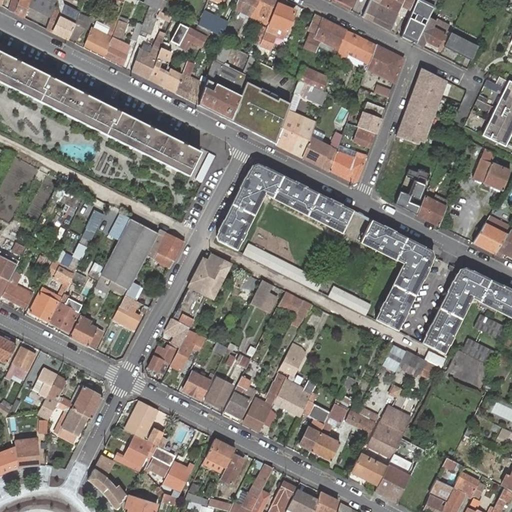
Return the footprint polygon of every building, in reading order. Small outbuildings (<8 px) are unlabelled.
[(14,13),(24,18),(28,7),(30,0),(11,0),(8,10),(14,13)] [(50,18),(52,13),(54,9),(55,5),(45,0),(30,0),(28,7),(50,18)] [(149,6),(157,9),(157,10),(162,0),(144,0),(143,3),(149,6)] [(266,25),(268,21),(252,13),(255,7),(241,0),(237,0),(234,8),(266,25)] [(268,21),(276,0),(241,0),(255,7),(252,13),(268,21)] [(336,0),(330,0),(330,1),(349,10),(350,7),(336,0)] [(369,0),(362,17),(371,22),(381,0),(369,0)] [(381,0),(371,22),(390,31),(400,6),(409,10),(412,0),(381,0)] [(415,0),(411,11),(427,19),(436,0),(415,0)] [(285,7),(276,4),(268,25),(260,45),(270,49),(278,29),(287,32),(294,14),(295,11),(285,7)] [(149,6),(138,35),(145,38),(146,34),(150,35),(156,19),(152,18),(157,9),(149,6)] [(52,13),(74,25),(76,20),(54,9),(52,13)] [(211,31),(222,37),(227,23),(203,11),(198,25),(211,31)] [(110,12),(108,18),(116,21),(118,15),(110,12)] [(158,12),(155,17),(167,22),(169,17),(158,12)] [(52,33),(67,40),(74,25),(52,13),(50,18),(46,29),(52,33)] [(337,56),(346,31),(321,18),(314,14),(307,31),(310,32),(304,47),(315,52),(317,45),(319,40),(336,48),(334,53),(333,55),(337,56)] [(91,22),(78,15),(76,20),(74,25),(87,31),(91,22)] [(432,28),(424,42),(438,49),(445,34),(450,25),(437,18),(436,20),(429,17),(425,24),(432,28)] [(86,47),(104,56),(108,46),(107,46),(111,37),(117,21),(116,21),(108,18),(106,24),(95,19),(91,28),(84,46),(86,47)] [(409,18),(401,37),(415,44),(424,25),(409,18)] [(172,20),(164,36),(179,44),(178,47),(187,51),(191,43),(201,48),(206,37),(172,20)] [(108,46),(104,56),(122,65),(129,47),(117,41),(120,33),(123,33),(126,24),(117,21),(111,37),(107,46),(108,46)] [(136,23),(130,39),(135,42),(141,25),(136,23)] [(424,42),(432,28),(425,24),(418,39),(424,42)] [(259,43),(264,29),(257,26),(251,40),(259,43)] [(287,32),(278,29),(270,49),(279,52),(287,32)] [(368,64),(375,45),(366,41),(363,39),(354,34),(346,31),(337,56),(341,58),(340,60),(343,61),(345,57),(347,53),(368,64)] [(131,72),(148,80),(156,59),(159,51),(160,48),(164,36),(159,33),(153,48),(152,48),(144,44),(141,50),(139,49),(131,72)] [(450,33),(444,47),(471,61),(477,47),(450,33)] [(319,40),(317,45),(334,53),(336,48),(319,40)] [(197,105),(229,121),(245,82),(247,77),(223,64),(230,46),(220,41),(214,60),(207,79),(197,105)] [(394,82),(403,59),(376,45),(367,69),(394,82)] [(163,87),(174,93),(179,82),(178,81),(181,75),(167,68),(161,65),(165,51),(160,48),(159,51),(156,59),(148,80),(155,84),(163,87)] [(161,65),(167,68),(170,53),(165,51),(161,65)] [(199,152),(0,52),(0,82),(187,176),(199,152)] [(367,68),(368,64),(347,53),(345,57),(367,68)] [(182,73),(189,77),(194,64),(193,63),(187,61),(186,63),(182,73)] [(298,80),(323,92),(326,85),(328,79),(302,67),(296,79),(298,80)] [(440,97),(446,81),(420,68),(395,136),(415,144),(418,145),(419,141),(423,143),(428,129),(434,113),(440,97)] [(174,93),(197,105),(207,79),(202,77),(200,83),(189,77),(182,73),(179,82),(174,93)] [(490,73),(483,86),(502,95),(508,81),(499,77),(495,86),(488,82),(492,74),(490,73)] [(299,95),(321,105),(326,93),(323,92),(298,80),(290,105),(289,107),(294,109),(299,95)] [(489,122),(482,135),(504,146),(511,129),(511,83),(508,81),(502,95),(495,108),(492,114),(489,122)] [(229,121),(275,144),(287,111),(289,107),(290,105),(245,82),(229,121)] [(334,89),(326,85),(323,92),(326,93),(330,96),(334,89)] [(377,86),(374,93),(388,98),(390,91),(377,86)] [(495,108),(477,99),(474,105),(492,114),(495,108)] [(363,112),(357,127),(358,128),(375,134),(381,119),(384,109),(366,102),(363,112)] [(275,144),(302,157),(309,138),(315,123),(287,111),(275,144)] [(470,113),(467,120),(483,127),(486,120),(470,113)] [(375,134),(358,128),(353,142),(370,148),(375,134)] [(320,167),(329,171),(336,151),(309,138),(302,157),(320,167)] [(492,157),(494,154),(484,150),(473,179),(482,183),(489,166),(490,163),(492,157)] [(336,151),(329,171),(353,183),(357,181),(367,156),(356,152),(354,158),(336,151)] [(489,166),(482,183),(501,191),(506,179),(509,171),(504,169),(506,163),(492,157),(490,163),(489,166)] [(218,231),(216,236),(218,241),(235,250),(241,240),(245,233),(244,233),(264,193),(272,197),(272,198),(341,233),(344,228),(352,211),(340,205),(341,205),(330,199),(329,200),(305,188),(306,187),(295,182),(294,182),(265,167),(264,168),(257,164),(252,166),(249,170),(245,179),(244,178),(239,187),(240,188),(223,221),(218,231)] [(430,172),(418,167),(416,172),(407,169),(395,203),(416,215),(420,205),(409,200),(410,196),(419,199),(426,183),(417,179),(419,175),(427,178),(430,172)] [(416,215),(438,226),(446,207),(424,197),(420,205),(416,215)] [(511,226),(489,216),(484,224),(472,243),(494,254),(509,230),(511,226)] [(157,233),(130,219),(101,275),(128,289),(132,282),(147,252),(157,233)] [(380,309),(375,319),(397,330),(401,322),(402,322),(407,312),(406,312),(423,278),(424,279),(428,269),(431,262),(430,261),(433,256),(431,251),(423,248),(424,247),(394,232),(383,226),(383,227),(370,221),(362,237),(360,242),(395,260),(396,260),(403,263),(383,302),(380,309)] [(86,244),(93,230),(85,227),(79,240),(86,244)] [(184,241),(174,237),(159,229),(157,233),(147,252),(155,256),(154,259),(170,268),(184,241)] [(504,253),(511,256),(511,231),(509,230),(494,254),(501,257),(504,253)] [(52,238),(45,253),(51,256),(58,241),(52,238)] [(20,255),(24,247),(16,243),(12,251),(20,255)] [(247,243),(246,246),(321,283),(322,280),(247,243)] [(246,246),(242,254),(317,291),(321,283),(246,246)] [(378,261),(356,250),(339,284),(361,295),(378,261)] [(11,276),(18,261),(0,251),(0,293),(10,276),(11,276)] [(223,261),(206,252),(202,259),(188,286),(171,318),(188,328),(189,328),(205,295),(206,295),(213,299),(230,265),(223,261)] [(35,264),(40,267),(45,257),(40,255),(35,264)] [(51,263),(52,260),(45,257),(40,267),(47,270),(51,263)] [(75,271),(52,260),(51,263),(73,274),(75,272),(75,271)] [(73,274),(51,263),(47,270),(55,274),(54,275),(69,282),(72,278),(73,274)] [(448,269),(457,274),(459,270),(449,265),(449,266),(448,269)] [(426,334),(421,343),(443,354),(448,344),(449,344),(454,335),(453,334),(471,298),(478,301),(478,302),(511,318),(511,290),(502,285),(502,286),(472,271),(472,272),(464,268),(459,270),(457,274),(456,274),(452,281),(451,281),(447,291),(431,324),(430,324),(425,334),(426,334)] [(86,278),(75,272),(73,274),(72,278),(83,284),(86,278)] [(64,294),(69,282),(54,275),(52,279),(63,284),(57,295),(62,298),(64,294)] [(101,275),(98,282),(109,288),(124,295),(128,289),(101,275)] [(12,277),(2,296),(26,308),(32,296),(29,294),(30,293),(14,284),(17,280),(12,277)] [(97,283),(86,278),(83,284),(94,289),(97,283)] [(271,285),(261,280),(250,303),(260,308),(271,285)] [(106,293),(109,288),(98,282),(95,287),(106,293)] [(140,286),(132,282),(128,289),(124,295),(133,300),(140,286)] [(333,286),(332,288),(369,306),(370,304),(333,286)] [(49,322),(62,298),(57,295),(42,287),(29,312),(49,322)] [(332,288),(328,296),(365,315),(369,306),(332,288)] [(286,310),(292,297),(284,293),(277,306),(286,310)] [(69,296),(64,294),(62,298),(49,322),(69,332),(79,313),(64,305),(67,300),(69,296)] [(133,300),(124,295),(112,319),(133,330),(140,317),(132,313),(135,308),(130,305),(133,300)] [(275,298),(269,295),(262,307),(269,310),(275,298)] [(292,297),(286,310),(295,315),(302,302),(292,297)] [(81,308),(67,300),(64,305),(79,313),(81,308)] [(306,317),(312,305),(303,301),(302,302),(295,316),(301,319),(303,315),(306,317)] [(91,321),(80,315),(69,337),(87,347),(88,346),(94,349),(103,332),(96,329),(92,326),(90,325),(89,325),(90,323),(91,321)] [(508,329),(479,315),(473,327),(502,341),(508,329)] [(178,348),(188,328),(171,318),(165,331),(177,338),(173,346),(178,348)] [(186,360),(188,355),(191,348),(194,344),(201,347),(205,339),(188,331),(170,366),(180,370),(186,360)] [(16,345),(0,337),(0,359),(7,363),(16,345)] [(490,365),(496,353),(467,339),(461,351),(490,365)] [(215,342),(211,351),(222,355),(226,346),(215,342)] [(201,347),(194,344),(191,348),(198,352),(201,347)] [(304,350),(291,344),(278,370),(292,377),(299,362),(300,362),(305,354),(304,350)] [(404,351),(392,345),(382,365),(394,371),(398,363),(404,351)] [(158,347),(147,368),(157,373),(163,361),(170,364),(171,362),(176,351),(167,346),(164,350),(158,347)] [(13,363),(12,363),(4,377),(9,380),(10,378),(13,372),(16,374),(15,375),(22,379),(34,354),(21,347),(13,363)] [(457,349),(452,358),(445,372),(478,389),(490,366),(457,349)] [(428,378),(433,366),(419,359),(404,351),(398,363),(413,371),(428,378)] [(238,365),(245,368),(249,361),(250,360),(239,355),(236,362),(239,363),(238,365)] [(226,364),(231,366),(234,358),(231,356),(230,358),(229,358),(226,364)] [(201,400),(211,381),(202,377),(200,376),(201,374),(203,371),(194,367),(192,372),(182,391),(201,400)] [(46,397),(46,396),(57,375),(42,368),(37,380),(43,383),(38,393),(46,397)] [(20,383),(22,379),(15,375),(16,374),(13,372),(10,378),(20,383)] [(286,377),(278,373),(273,382),(272,382),(265,398),(266,398),(265,402),(272,405),(273,403),(286,377)] [(46,396),(53,399),(55,396),(57,398),(58,396),(60,391),(60,390),(62,388),(62,387),(66,380),(57,375),(46,396)] [(229,401),(225,408),(231,411),(236,414),(239,415),(241,416),(248,402),(248,401),(239,396),(242,392),(242,390),(244,391),(250,381),(241,376),(229,401)] [(292,380),(286,377),(273,403),(299,417),(301,413),(307,402),(313,390),(308,388),(306,391),(290,383),(292,380)] [(343,387),(349,388),(352,378),(346,377),(343,387)] [(213,405),(225,382),(217,378),(205,401),(213,405)] [(233,386),(225,382),(213,405),(221,409),(233,386)] [(395,383),(388,396),(394,399),(401,386),(395,383)] [(78,385),(70,402),(74,404),(83,387),(78,385)] [(87,416),(91,418),(97,408),(102,397),(83,387),(74,404),(70,402),(62,398),(60,403),(87,416)] [(250,404),(253,397),(242,392),(239,396),(248,401),(248,402),(250,404)] [(77,435),(87,416),(60,403),(53,399),(46,396),(46,397),(37,415),(47,420),(55,406),(69,413),(62,427),(77,435)] [(12,407),(0,398),(0,405),(9,412),(12,407)] [(270,410),(270,409),(254,400),(243,422),(259,431),(263,424),(270,410)] [(139,401),(124,430),(135,435),(143,439),(157,410),(139,401)] [(347,407),(335,401),(329,412),(310,452),(330,462),(339,443),(327,437),(329,434),(328,433),(332,425),(337,428),(347,407)] [(299,446),(310,452),(329,412),(314,405),(307,402),(301,413),(309,417),(314,419),(314,420),(309,429),(308,428),(299,446)] [(390,458),(411,416),(387,404),(366,446),(390,458)] [(0,414),(6,418),(9,412),(0,405),(0,414)] [(275,414),(270,410),(263,424),(269,427),(275,414)] [(370,434),(375,424),(350,411),(345,421),(370,434)] [(39,433),(47,433),(47,421),(39,420),(39,433)] [(475,430),(468,426),(464,436),(470,439),(475,430)] [(77,435),(62,427),(58,434),(74,442),(77,435)] [(148,442),(156,446),(161,437),(162,435),(153,431),(148,442)] [(145,458),(149,459),(151,456),(156,446),(148,442),(143,439),(135,435),(124,456),(117,452),(113,461),(115,461),(119,464),(120,464),(131,469),(134,464),(140,467),(145,458)] [(156,446),(151,456),(153,458),(149,466),(165,475),(174,457),(161,450),(166,440),(161,437),(156,446)] [(27,466),(39,465),(36,439),(14,441),(15,448),(17,468),(27,466)] [(223,466),(226,467),(234,449),(214,439),(205,457),(223,466)] [(10,470),(17,468),(15,448),(13,449),(0,453),(0,472),(1,474),(10,470)] [(108,458),(100,454),(93,469),(95,470),(98,472),(100,474),(108,458)] [(244,459),(234,454),(221,479),(231,484),(244,459)] [(386,468),(359,454),(350,472),(377,485),(383,474),(386,468)] [(146,465),(145,467),(150,470),(163,477),(165,475),(149,466),(153,458),(151,456),(149,459),(146,465)] [(205,457),(202,463),(220,472),(223,466),(205,457)] [(445,457),(441,466),(451,471),(455,462),(445,457)] [(175,461),(173,464),(186,470),(187,468),(175,461)] [(164,493),(177,497),(178,497),(184,486),(182,485),(189,473),(190,474),(194,466),(189,463),(187,468),(186,470),(173,464),(164,483),(175,488),(172,492),(171,492),(172,489),(162,484),(159,488),(164,493)] [(250,511),(261,490),(273,468),(264,464),(253,486),(249,493),(242,506),(234,501),(232,504),(228,511),(250,511)] [(431,488),(428,494),(430,495),(423,510),(428,511),(439,511),(443,506),(444,506),(448,497),(461,473),(464,467),(458,464),(449,480),(450,483),(444,495),(431,488)] [(114,509),(117,509),(125,497),(117,486),(114,488),(110,483),(100,474),(98,472),(95,470),(93,469),(87,480),(93,485),(101,492),(108,500),(114,509)] [(392,479),(405,485),(409,476),(397,470),(392,479)] [(503,481),(511,486),(511,471),(510,476),(506,474),(503,481)] [(479,482),(461,473),(448,497),(444,506),(442,511),(443,511),(454,511),(464,493),(471,496),(475,489),(479,482)] [(377,485),(374,492),(396,503),(405,485),(392,479),(383,474),(377,485)] [(504,487),(511,491),(511,486),(503,481),(501,485),(504,487)] [(287,494),(292,497),(296,489),(283,482),(268,510),(267,511),(275,511),(277,509),(279,510),(287,494)] [(485,485),(479,482),(475,489),(481,492),(485,485)] [(313,511),(317,499),(296,489),(292,497),(286,510),(289,511),(313,511)] [(511,497),(511,493),(503,489),(493,508),(492,511),(491,511),(499,511),(505,502),(509,504),(511,497)] [(251,511),(260,511),(270,494),(263,491),(251,511)] [(317,499),(313,511),(334,511),(338,501),(319,492),(317,499)] [(177,497),(164,493),(163,498),(175,502),(177,497)] [(201,505),(206,506),(208,501),(187,493),(184,499),(189,501),(201,505)] [(292,497),(287,494),(279,510),(282,511),(284,511),(286,510),(292,497)] [(154,511),(157,505),(129,497),(126,505),(130,506),(128,509),(127,511),(154,511)] [(226,511),(228,511),(232,504),(211,497),(208,501),(206,506),(214,508),(226,511)] [(201,505),(189,501),(187,508),(199,511),(201,505)] [(340,502),(337,511),(350,511),(351,508),(340,502)]
